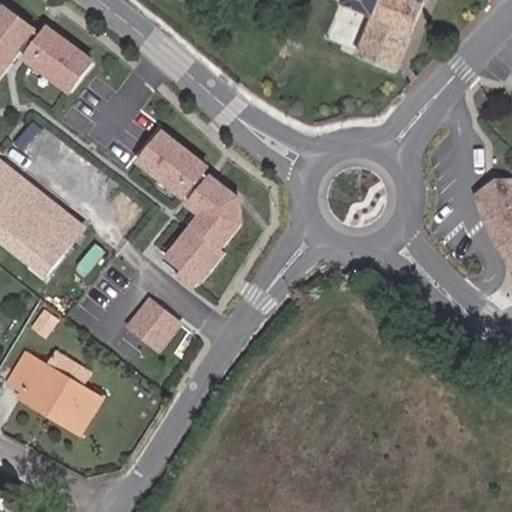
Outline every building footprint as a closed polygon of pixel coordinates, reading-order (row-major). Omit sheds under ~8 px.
[(425,0),(343,0),(327,40),(361,54),(399,70),(425,0)] [(31,27),(14,14),(0,32),(0,95),(28,57),(37,63),(51,45),(30,29),(31,27)] [(102,69),(57,37),(51,45),(37,63),(35,67),(80,99),(102,69)] [(217,177),(172,142),(148,171),(199,212),(197,215),(210,225),(173,273),(202,296),(206,290),(208,292),(232,261),(228,259),(248,233),(246,209),(212,182),(217,177)] [(511,154),(502,165),(511,174),(511,154)] [(0,236),(11,244),(43,205),(1,171),(0,172),(0,236)] [(85,238),(43,205),(11,244),(50,278),(85,238)] [(186,331),(156,309),(136,335),(158,352),(166,358),(186,331)] [(59,415),(54,424),(86,442),(109,406),(34,359),(17,388),(30,396),(59,415)] [(24,405),(54,424),(59,415),(30,396),(24,405)]
